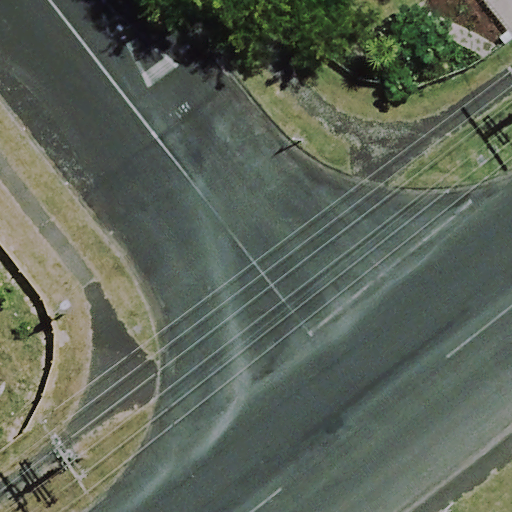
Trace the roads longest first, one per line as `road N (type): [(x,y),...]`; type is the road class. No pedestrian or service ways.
road 1 (residential): [(374,418),(54,0)]
road 2 (unclassified): [(374,418),(511,310)]
road 3 (unclassified): [(250,511),(374,418)]
